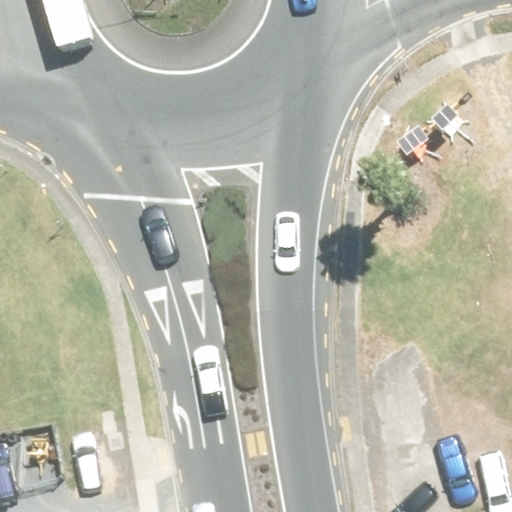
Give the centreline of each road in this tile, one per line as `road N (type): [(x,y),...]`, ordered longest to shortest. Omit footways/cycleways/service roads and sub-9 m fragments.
road 1 (secondary): [(289,79),(284,317),(312,511)]
road 2 (secondary): [(216,511),(184,322),(163,250),(89,113)]
road 3 (secondary): [(289,79),(257,110),(217,130),(173,137),(129,131),(89,113)]
road 4 (residential): [(413,0),(300,63)]
